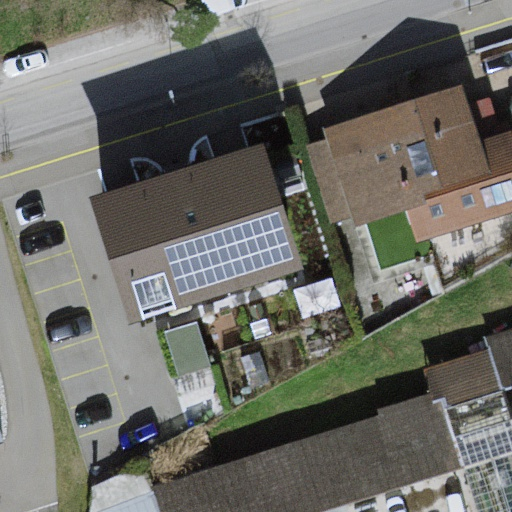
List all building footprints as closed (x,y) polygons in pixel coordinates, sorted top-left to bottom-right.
[(467,88),(320,135),(349,225),(403,207),(415,243),(511,211),(511,148),(508,137),(485,144),(467,88)] [(258,145),(95,198),(135,319),(297,267),(258,145)] [(486,352),(504,401),(511,398),(511,329),(482,340),(486,352)] [(504,401),(486,352),(418,372),(426,401),(436,420),(504,401)] [(341,511),(451,476),(426,401),(145,493),(151,511),(341,511)] [(443,419),(470,511),(511,511),(511,429),(504,401),(443,419)] [(87,494),(85,511),(151,511),(145,493),(140,470),(87,494)]
